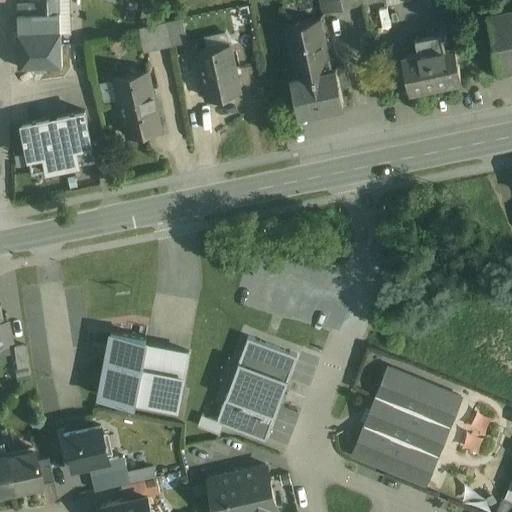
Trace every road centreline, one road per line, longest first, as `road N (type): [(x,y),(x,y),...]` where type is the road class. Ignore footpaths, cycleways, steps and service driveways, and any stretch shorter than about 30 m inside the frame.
road 1 (secondary): [(0,245),(354,167)]
road 2 (residential): [(317,511),(308,454),(361,306),(368,263),(354,167)]
road 3 (secondary): [(354,167),(511,136)]
